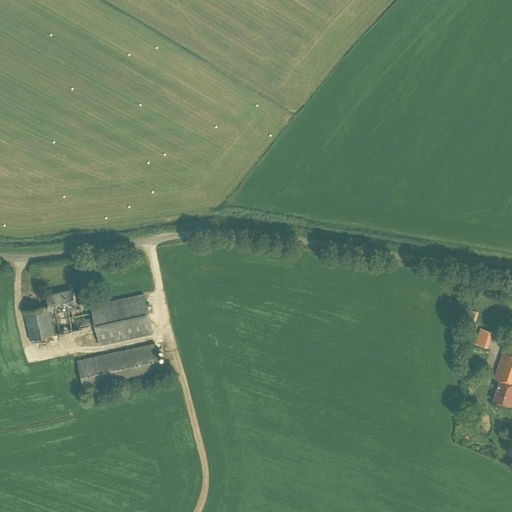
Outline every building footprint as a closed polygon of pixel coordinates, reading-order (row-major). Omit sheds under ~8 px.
[(76,305),(73,289),(46,295),(48,306),(24,312),(30,340),(96,325),(100,345),(153,333),(144,294),(91,306),(93,313),(89,314),(86,302),(76,305)] [(471,311),(469,319),(475,321),(478,313),(471,311)] [(479,343),(491,347),(497,331),(485,327),(479,343)] [(85,393),(162,376),(155,344),(78,361),(85,393)] [(511,355),(503,353),(494,379),(500,380),(493,401),(510,406),(511,399),(511,355)]
